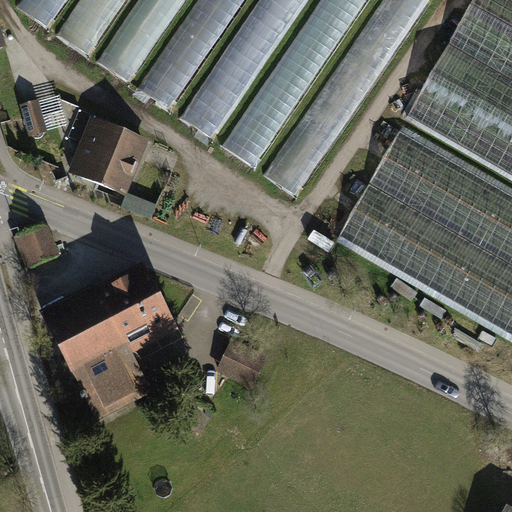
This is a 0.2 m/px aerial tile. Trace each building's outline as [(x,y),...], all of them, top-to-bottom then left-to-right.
[(32,0),(26,10),(56,29),(74,0),(32,0)] [(94,0),(69,40),(93,55),(127,0),(94,0)] [(204,0),(148,93),(178,111),(245,0),(204,0)] [(511,0),(474,0),(406,120),(511,180),(511,0)] [(36,104),(21,108),(30,137),(45,133),(36,104)] [(96,120),(73,174),(128,197),(149,143),(96,120)] [(511,196),(401,133),(340,239),(511,337),(511,196)] [(46,229),(20,239),(31,267),(57,256),(46,229)] [(144,271),(45,322),(92,413),(147,385),(129,349),(173,326),(144,271)] [(234,344),(221,372),(253,387),(266,360),(234,344)]
